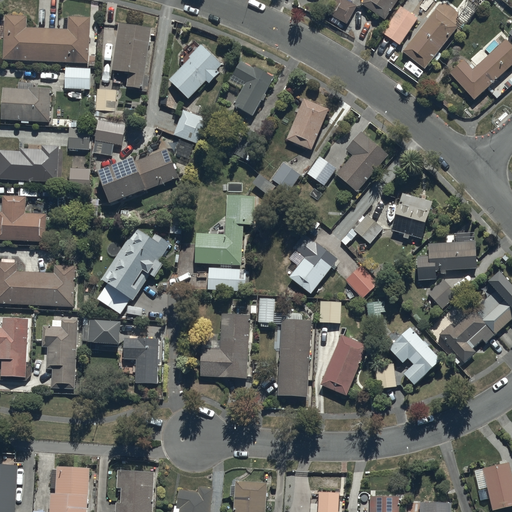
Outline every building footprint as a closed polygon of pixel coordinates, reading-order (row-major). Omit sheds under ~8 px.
[(357,8),(340,0),(337,0),(329,17),(348,26),(357,8)] [(400,0),(367,0),(362,9),(386,24),(400,0)] [(418,21),(400,10),(382,36),(400,49),(418,21)] [(436,13),(403,56),(425,73),(459,32),(436,13)] [(14,19),(6,19),(4,63),(90,66),(92,21),(65,20),(64,30),(61,30),(61,32),(58,32),(37,31),(28,31),(28,19),(20,18),(20,17),(14,17),(14,19)] [(154,33),(121,28),(113,74),(130,77),(128,90),(143,93),(154,33)] [(464,63),(449,77),(475,105),(511,69),(511,50),(505,43),(473,73),(464,63)] [(223,69),(202,48),(189,61),(191,63),(170,84),(189,103),(207,85),(210,88),(221,77),(218,74),(223,69)] [(248,86),(235,109),(254,119),(262,105),(265,106),(268,100),(266,99),(275,81),(256,72),(255,74),(242,67),(236,80),(248,86)] [(92,70),(67,70),(66,92),(90,92),(90,91),(96,91),(96,72),(92,72),(92,70)] [(20,85),(19,92),(4,91),(3,124),(22,125),(22,127),(30,127),(30,125),(51,126),(52,93),(35,91),(35,86),(20,85)] [(116,115),(117,95),(99,93),(97,114),(116,115)] [(330,114),(305,103),(304,105),(298,103),(294,112),(300,114),(289,143),(314,153),(330,114)] [(210,124),(184,113),(175,137),(200,147),(210,124)] [(126,129),(100,124),(94,156),(113,159),(115,147),(123,149),(126,129)] [(71,126),(71,131),(69,131),(69,152),(91,152),(91,132),(79,132),(79,126),(71,126)] [(259,138),(249,132),(235,158),(245,163),(259,138)] [(390,160),(362,136),(346,154),(353,160),(338,177),(358,196),(390,160)] [(21,153),(21,156),(0,155),(0,183),(59,185),(60,150),(42,150),(42,153),(21,153)] [(98,175),(112,211),(149,196),(148,194),(179,182),(168,153),(135,165),(133,161),(98,175)] [(337,172),(319,160),(308,177),(325,189),(337,172)] [(301,179),(284,166),(274,183),(289,194),(301,179)] [(91,172),(71,171),(71,190),(91,190),(91,172)] [(276,190),(260,179),(255,188),(270,199),(276,190)] [(411,239),(424,242),(433,206),(403,198),(394,235),(405,238),(404,241),(409,243),(411,239)] [(243,269),(245,229),(255,229),(256,201),(229,199),(227,239),(198,237),(196,267),(243,269)] [(26,217),(27,200),(3,200),(3,218),(0,217),(0,243),(46,245),(47,217),(26,217)] [(351,231),(353,232),(342,243),(347,248),(351,243),(352,244),(358,237),(370,248),(385,232),(369,217),(366,220),(363,218),(351,231)] [(134,232),(101,284),(135,305),(152,279),(155,281),(164,266),(160,264),(171,247),(157,238),(153,243),(134,232)] [(339,263),(317,247),(314,249),(308,244),(301,254),(307,259),(291,281),(313,298),(339,263)] [(478,273),(476,245),(417,249),(420,284),(438,282),(438,275),(442,275),(442,277),(447,276),(447,275),(478,273)] [(18,267),(16,267),(16,263),(3,262),(2,266),(0,266),(0,306),(75,310),(77,270),(55,269),(55,277),(17,275),(18,267)] [(379,287),(361,268),(346,284),(363,302),(379,287)] [(247,272),(210,271),(209,294),(245,296),(247,272)] [(511,286),(499,272),(488,283),(496,291),(454,330),(451,326),(440,336),(465,363),(476,353),(473,350),(483,341),(486,345),(511,320),(511,286)] [(458,297),(444,283),(429,297),(443,312),(458,297)] [(261,299),(260,326),(275,327),(276,318),(279,318),(279,308),(277,308),(277,299),(261,299)] [(344,304),(321,303),(320,326),(343,326),(344,304)] [(386,304),(367,307),(371,334),(384,332),(382,316),(388,315),(386,304)] [(53,313),(53,324),(53,330),(44,330),(43,351),(49,351),(48,372),(54,372),(53,391),(76,392),(78,324),(84,324),(84,314),(53,313)] [(304,320),(301,317),(286,316),(286,324),(283,324),(280,400),(309,401),(312,325),(304,325),(304,320)] [(230,317),(230,319),(223,319),(221,352),(203,351),(202,380),(248,382),(251,320),(249,320),(249,318),(230,317)] [(27,381),(29,323),(6,323),(3,323),(3,332),(0,331),(0,362),(3,363),(2,380),(27,381)] [(92,324),(90,348),(122,350),(123,329),(114,328),(114,325),(113,325),(92,324)] [(442,364),(411,331),(390,352),(404,367),(408,362),(414,369),(404,378),(415,390),(442,364)] [(368,350),(343,339),(321,389),(347,400),(368,350)] [(159,388),(160,344),(126,343),(126,363),(138,363),(137,388),(159,388)] [(394,364),(381,366),(381,368),(375,369),(378,393),(390,391),(398,390),(394,364)] [(504,511),(511,510),(511,477),(509,466),(505,467),(504,464),(487,469),(487,472),(482,473),(491,511),(504,511)] [(0,511),(14,511),(18,469),(0,467),(0,511)] [(89,502),(91,472),(58,471),(57,501),(52,501),(51,511),(89,511),(90,502),(89,502)] [(152,511),(155,477),(118,474),(117,495),(123,495),(122,508),(117,507),(116,511),(152,511)] [(265,511),(268,485),(236,483),(236,486),(232,486),(231,498),(235,498),(233,511),(265,511)] [(211,511),(215,493),(200,491),(200,496),(180,494),(178,510),(175,510),(174,511),(211,511)] [(339,511),(340,497),(320,496),(319,511),(339,511)] [(399,511),(399,500),(370,500),(369,511),(399,511)] [(451,511),(452,504),(420,503),(419,511),(451,511)]
